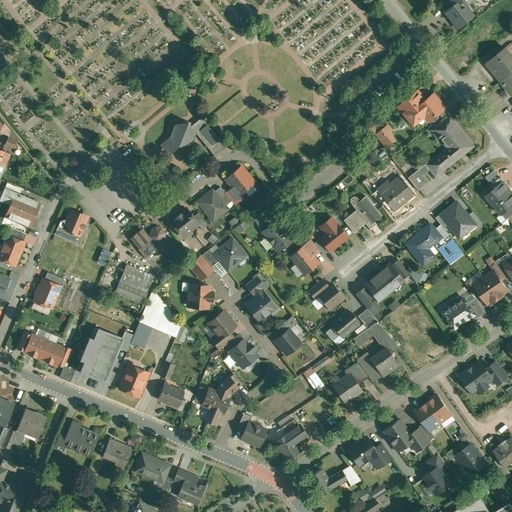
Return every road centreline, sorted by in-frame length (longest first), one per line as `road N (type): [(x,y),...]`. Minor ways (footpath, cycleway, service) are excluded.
road 1 (residential): [(0,340),(62,189),(97,162),(119,161),(162,205),(242,154),(279,190),(302,194),(346,156),(346,107),(422,42)]
road 2 (residential): [(511,315),(275,477)]
road 3 (residential): [(0,363),(219,454)]
road 4 (residential): [(500,140),(342,267)]
road 5 (residential): [(219,454),(241,403),(276,371),(236,307)]
road 6 (residential): [(422,42),(500,140)]
